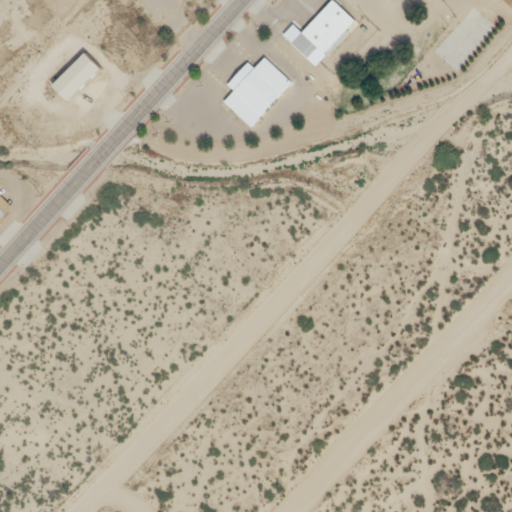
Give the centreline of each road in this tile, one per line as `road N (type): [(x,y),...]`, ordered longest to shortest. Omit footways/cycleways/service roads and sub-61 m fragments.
road 1 (residential): [(83,511),(511,46)]
road 2 (secondary): [(0,275),(247,0)]
